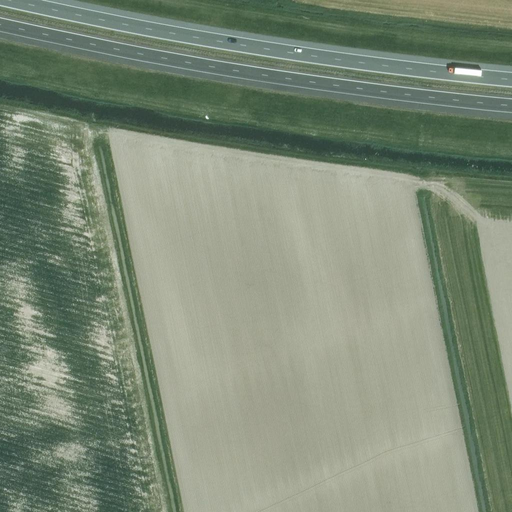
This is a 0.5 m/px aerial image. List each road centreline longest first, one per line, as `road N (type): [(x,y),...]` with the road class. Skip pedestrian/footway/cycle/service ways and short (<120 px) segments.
road 1 (motorway): [(0,24),(219,68),(511,106)]
road 2 (motorway): [(511,79),(220,41),(8,0)]
